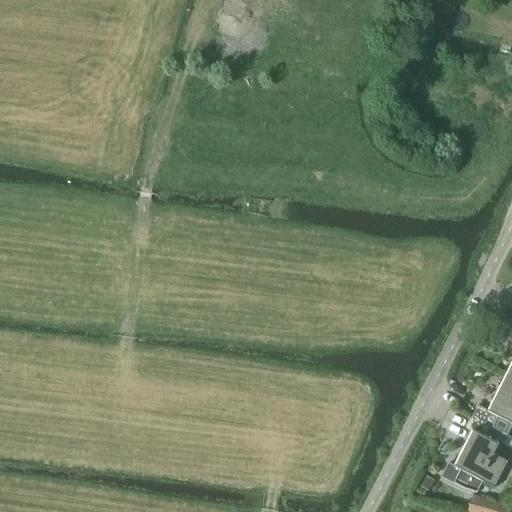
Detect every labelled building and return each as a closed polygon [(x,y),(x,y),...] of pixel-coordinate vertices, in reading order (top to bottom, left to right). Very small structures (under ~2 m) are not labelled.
[(477,406),(471,417),(503,434),(506,436),(511,425),(511,424),(510,423),(511,420),(511,381),(505,378),(487,411),(477,406)] [(447,463),(440,478),(463,490),(475,493),(481,482),(490,487),(504,461),(490,454),(495,444),(497,445),(498,444),(503,434),(471,417),(465,428),(472,432),(454,466),(447,463)] [(423,478),(417,489),(424,492),(426,493),(431,483),(423,478)] [(417,489),(413,496),(420,499),(424,492),(417,489)] [(472,498),(467,511),(508,511),(510,508),(472,498)]
